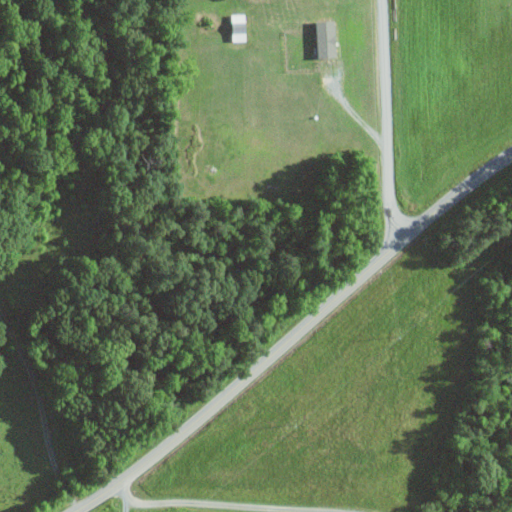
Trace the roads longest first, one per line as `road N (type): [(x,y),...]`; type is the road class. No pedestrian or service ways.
road 1 (tertiary): [(72,511),(117,484),(511,159)]
road 2 (residential): [(394,252),(386,0)]
